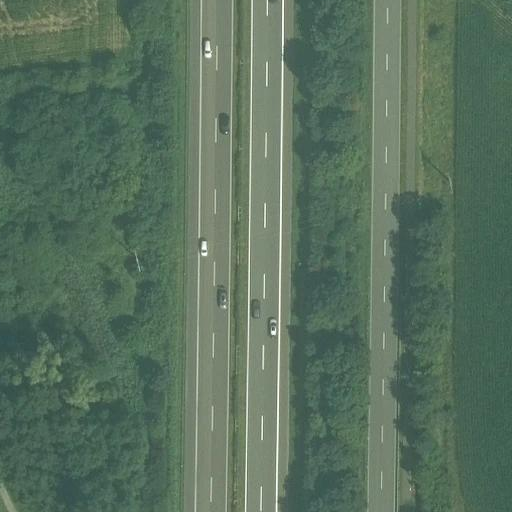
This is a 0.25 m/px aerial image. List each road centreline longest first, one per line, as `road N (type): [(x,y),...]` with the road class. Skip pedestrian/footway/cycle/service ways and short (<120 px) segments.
road 1 (secondary): [(385,0),(379,511)]
road 2 (motorway): [(208,0),(202,511)]
road 3 (motorway): [(270,511),(276,0)]
